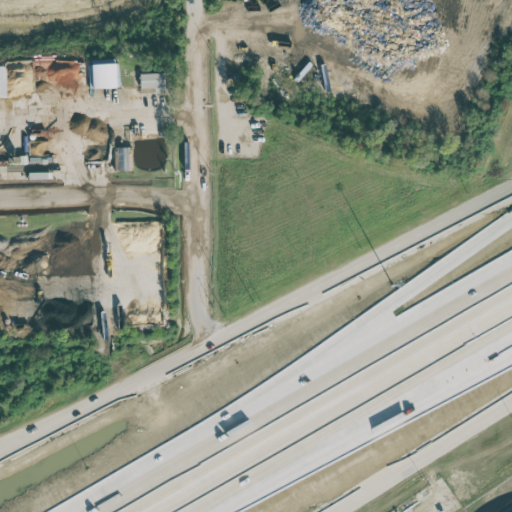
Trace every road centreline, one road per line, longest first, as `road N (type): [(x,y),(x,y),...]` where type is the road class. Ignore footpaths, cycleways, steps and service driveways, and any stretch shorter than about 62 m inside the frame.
road 1 (primary): [(511,190),(0,453)]
road 2 (motorway): [(511,223),(65,511)]
road 3 (motorway): [(511,281),(109,511)]
road 4 (motorway): [(169,511),(511,314)]
road 5 (residential): [(197,358),(191,0)]
road 6 (motorway): [(222,511),(511,356)]
road 7 (primary): [(331,511),(511,400)]
